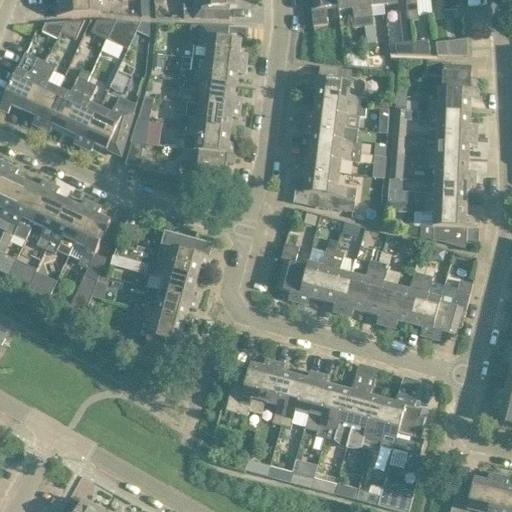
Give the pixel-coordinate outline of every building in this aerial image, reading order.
[(116,0),(63,0),(64,8),(56,8),(57,18),(99,15),(98,2),(117,1),(116,0)] [(149,18),(147,0),(139,0),(140,18),(149,18)] [(184,0),(184,1),(183,1),(183,12),(184,12),(187,21),(230,23),(231,9),(235,9),(234,0),(184,0)] [(326,10),(338,9),(339,9),(337,0),(314,0),(315,10),(311,11),(313,28),(328,26),(326,10)] [(355,30),(363,29),(364,28),(360,0),(337,0),(339,9),(338,9),(339,12),(352,11),(355,30)] [(360,0),(364,28),(363,29),(365,46),(375,45),(373,27),(374,27),(371,8),(385,7),(383,0),(360,0)] [(383,0),(385,7),(398,5),(402,44),(412,44),(409,23),(406,0),(383,0)] [(406,0),(409,23),(419,22),(417,3),(430,1),(430,0),(406,0)] [(442,0),(444,13),(459,11),(457,0),(442,0)] [(65,24),(60,35),(76,42),(85,22),(65,24)] [(107,43),(107,42),(116,22),(97,23),(91,36),(107,43)] [(116,22),(107,42),(122,48),(133,24),(116,22)] [(58,40),(60,35),(65,24),(45,25),(42,33),(58,40)] [(194,47),(192,59),(246,66),(247,57),(246,56),(240,56),(241,42),(229,41),(230,28),(191,27),(188,46),(194,47)] [(430,57),(428,42),(412,43),(414,56),(414,57),(430,57)] [(414,57),(412,43),(412,44),(402,44),(395,45),(396,56),(414,57)] [(449,44),(437,45),(438,57),(450,58),(449,44)] [(152,56),(152,69),(162,69),(162,56),(152,56)] [(185,72),(184,81),(236,88),(237,75),(245,76),(246,66),(192,59),(190,73),(185,72)] [(12,107),(24,113),(46,65),(37,60),(29,77),(17,72),(0,108),(0,111),(8,115),(12,107)] [(442,92),(479,93),(479,83),(471,83),(472,69),(444,68),(444,64),(427,63),(426,78),(443,79),(442,91),(442,92)] [(32,126),(41,130),(59,91),(48,86),(56,69),(46,65),(24,113),(36,119),(32,126)] [(317,91),(315,104),(366,110),(367,101),(349,98),(352,72),(320,69),(318,81),(310,80),(309,90),(317,91)] [(53,126),(65,132),(87,84),(91,77),(81,72),(78,80),(70,97),(59,91),(41,130),(49,134),(53,126)] [(202,93),(200,106),(241,111),(242,102),(234,101),(236,88),(184,81),(183,91),(202,93)] [(74,145),(82,149),(100,111),(89,105),(97,88),(87,84),(65,132),(77,138),(74,145)] [(470,116),(470,103),(478,103),(479,93),(442,92),(442,91),(438,91),(438,105),(419,104),(419,103),(396,102),(395,112),(407,113),(418,113),(418,114),(470,116)] [(100,111),(82,149),(91,153),(94,145),(121,157),(136,106),(119,99),(111,116),(100,111)] [(137,121),(148,122),(153,100),(144,99),(137,121)] [(306,116),(304,126),(345,130),(346,117),(365,119),(366,110),(315,104),(314,117),(306,116)] [(180,117),(179,127),(230,133),(232,120),(240,121),(241,111),(200,106),(187,105),(186,118),(180,117)] [(380,112),(379,126),(388,127),(388,125),(389,113),(380,112)] [(406,130),(407,113),(395,112),(393,129),(406,130)] [(470,128),(470,116),(418,114),(418,123),(437,124),(437,137),(477,139),(478,128),(470,128)] [(131,144),(143,145),(158,147),(161,125),(149,123),(147,135),(142,135),(143,130),(136,128),(131,144)] [(311,136),(310,149),(361,155),(362,146),(357,145),(358,132),(345,130),(304,126),(303,135),(311,136)] [(195,152),(199,152),(235,157),(236,147),(229,146),(230,133),(179,127),(177,136),(196,138),(195,152)] [(404,158),(406,136),(393,135),(391,158),(404,158)] [(417,149),(417,159),(468,161),(469,148),(477,149),(477,139),(437,137),(436,150),(417,149)] [(143,145),(131,144),(125,167),(141,168),(143,145)] [(300,161),(299,171),(339,176),(341,162),(360,165),(361,155),(310,149),(308,162),(300,161)] [(235,157),(199,152),(197,164),(181,162),(179,177),(196,179),(197,175),(225,179),(226,165),(234,166),(235,157)] [(384,180),(385,158),(375,157),(373,179),(384,180)] [(402,182),(404,158),(391,158),(389,181),(402,182)] [(435,169),(435,182),(475,184),(476,174),(468,174),(468,161),(417,159),(416,168),(435,169)] [(0,188),(10,167),(1,163),(0,165),(0,188)] [(0,218),(0,230),(5,233),(27,184),(15,179),(18,171),(10,167),(0,188),(0,210),(3,212),(0,218)] [(339,176),(299,171),(298,181),(306,182),(304,195),(317,197),(315,210),(353,215),(356,191),(337,189),(339,176)] [(32,225),(33,225),(51,186),(42,182),(39,190),(27,184),(5,233),(14,237),(15,237),(24,241),(32,225)] [(415,195),(415,205),(467,207),(467,194),(475,194),(475,184),(435,182),(434,196),(415,195)] [(36,247),(46,252),(68,204),(56,198),(60,190),(51,186),(33,225),(44,231),(36,247)] [(63,239),(74,245),(92,205),(84,202),(80,209),(68,204),(46,252),(55,256),(63,239)] [(467,207),(415,205),(389,203),(389,213),(434,215),(433,229),(432,229),(431,241),(466,251),(467,230),(474,230),(474,220),(466,219),(467,207)] [(88,271),(110,223),(98,217),(101,210),(92,205),(74,245),(68,257),(79,262),(77,266),(88,271)] [(306,216),(304,225),(314,227),(316,219),(306,216)] [(341,235),(356,239),(359,228),(344,224),(341,235)] [(211,259),(210,259),(192,254),(195,241),(168,233),(164,247),(172,249),(168,261),(158,259),(158,257),(151,255),(152,252),(138,248),(137,251),(133,250),(133,251),(117,247),(114,257),(116,258),(130,261),(130,262),(147,266),(197,280),(201,267),(208,269),(211,259)] [(288,302),(298,304),(308,269),(307,269),(295,265),(299,250),(285,246),(281,263),(285,264),(277,291),(290,294),(288,302)] [(310,299),(322,303),(335,253),(326,251),(321,269),(308,265),(307,269),(308,269),(298,304),(308,307),(310,299)] [(332,314),(342,316),(352,277),(340,274),(345,255),(335,253),(322,303),(334,306),(332,314)] [(113,267),(127,270),(130,261),(116,258),(113,267)] [(354,311),(366,315),(380,265),(370,262),(365,281),(352,277),(342,316),(352,319),(354,311)] [(15,280),(30,287),(37,272),(23,265),(15,280)] [(376,326),(386,328),(397,289),(384,286),(389,267),(380,265),(366,315),(378,318),(376,326)] [(163,280),(160,292),(160,293),(199,304),(202,294),(194,292),(197,280),(147,266),(145,276),(163,280)] [(398,323),(410,326),(423,277),(414,274),(409,293),(397,289),(386,328),(396,331),(398,323)] [(35,294),(49,301),(57,283),(43,277),(35,294)] [(69,310),(85,317),(99,284),(84,277),(69,310)] [(420,338),(430,340),(440,305),(441,301),(428,298),(433,279),(423,277),(410,326),(423,330),(420,338)] [(138,301),(136,310),(185,324),(189,311),(197,313),(199,304),(160,293),(160,292),(148,289),(145,303),(138,301)] [(440,305),(430,340),(440,343),(442,335),(455,339),(462,312),(466,313),(471,296),(456,292),(452,308),(440,305)] [(185,324),(136,310),(133,320),(151,324),(145,350),(184,360),(190,338),(182,336),(185,324)] [(511,367),(508,380),(511,380),(511,357),(505,356),(503,365),(511,367)] [(264,405),(275,364),(266,362),(264,369),(250,366),(247,379),(235,376),(226,413),(247,418),(249,412),(261,415),(264,405)] [(273,425),(281,428),(295,378),(282,374),(284,367),(275,364),(264,405),(277,408),(273,425)] [(307,416),(308,417),(319,376),(310,374),(308,381),(295,378),(281,428),(291,430),(292,425),(304,428),(307,416)] [(316,437),(325,440),(339,390),(326,386),(328,379),(319,376),(308,417),(321,420),(316,437)] [(496,390),(494,400),(511,404),(511,380),(508,380),(505,393),(496,390)] [(346,449),(363,388),(354,386),(352,393),(339,390),(325,440),(334,442),(335,441),(347,445),(346,449)] [(361,449),(369,452),(383,402),(370,398),(372,391),(363,388),(346,449),(347,450),(348,445),(361,448),(361,449)] [(381,448),(393,451),(407,400),(398,397),(396,405),(383,402),(369,452),(379,454),(381,448)] [(407,400),(393,451),(406,454),(406,455),(420,458),(424,442),(420,441),(427,414),(414,410),(416,403),(407,400)] [(511,404),(494,400),(492,409),(500,411),(497,424),(511,428),(511,404)] [(245,472),(264,477),(266,469),(263,465),(248,461),(245,472)] [(267,478),(290,484),(293,474),(270,467),(267,478)] [(290,484),(312,490),(315,479),(293,474),(290,484)] [(490,511),(499,477),(489,475),(487,483),(474,480),(471,493),(457,489),(450,511),(490,511)] [(511,511),(511,489),(506,488),(508,480),(499,477),(490,511),(511,511)] [(312,490),(334,496),(337,485),(315,479),(312,490)] [(334,496),(356,502),(359,491),(337,485),(334,496)] [(356,502),(378,508),(384,486),(383,486),(380,497),(359,491),(356,502)] [(384,486),(378,508),(393,511),(409,511),(413,494),(407,493),(399,486),(391,488),(384,486)] [(99,511),(82,502),(76,511),(99,511)]
